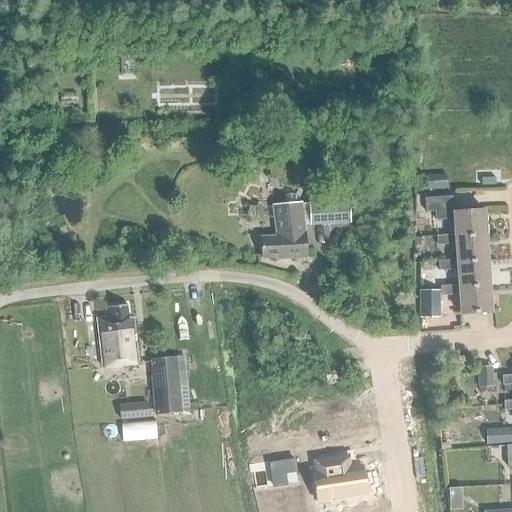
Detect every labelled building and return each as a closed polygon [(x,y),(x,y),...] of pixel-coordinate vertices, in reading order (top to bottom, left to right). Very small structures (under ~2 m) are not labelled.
[(269,166),(281,165),(280,155),(268,156),(269,166)] [(414,180),(414,190),(426,189),(446,188),(445,176),(425,177),(426,179),(414,180)] [(416,195),(417,213),(434,212),(435,220),(452,219),(454,235),(454,239),(485,236),(483,211),(453,213),(452,197),(424,199),(424,194),(416,195)] [(348,195),(308,197),(308,203),(309,223),(310,225),(349,223),(348,195)] [(309,223),(308,203),(272,206),(274,234),(273,234),(273,237),(259,238),(261,258),(275,257),(276,259),(306,258),(305,232),(304,232),(303,224),(309,223)] [(454,235),(436,236),(436,246),(454,244),(455,260),(456,264),(487,262),(485,236),(454,239),(454,235)] [(455,260),(438,262),(438,271),(456,270),(457,286),(458,289),(489,287),(487,262),(456,264),(455,260)] [(457,286),(439,287),(440,296),(458,295),(459,315),(490,313),(489,287),(458,289),(457,286)] [(439,318),(439,290),(420,290),(420,318),(439,318)] [(137,366),(133,318),(129,319),(128,306),(105,308),(106,318),(96,319),(100,369),(137,366)] [(150,361),(155,414),(179,412),(174,359),(150,361)] [(492,367),(478,368),(478,388),(493,387),(492,367)] [(511,376),(502,377),(502,386),(511,385),(511,376)] [(453,396),(449,384),(439,388),(443,399),(453,396)] [(511,401),(503,402),(503,411),(511,410),(511,401)] [(147,404),(134,405),(136,420),(148,419),(147,404)] [(160,439),(159,421),(124,422),(125,440),(160,439)] [(484,429),(485,446),(511,444),(510,427),(484,429)] [(368,496),(363,464),(349,466),(347,457),(314,462),(316,472),(311,472),(316,504),(368,496)] [(294,459),(268,463),(271,489),(287,486),(285,475),(297,473),(294,459)]
